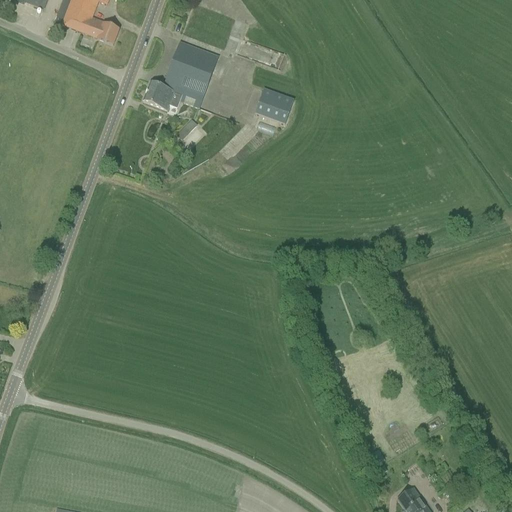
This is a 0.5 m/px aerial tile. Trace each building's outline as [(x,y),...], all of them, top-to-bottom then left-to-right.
[(8,0),(42,13),(46,0),(8,0)] [(112,48),(118,32),(103,26),(103,25),(91,20),(97,4),(106,7),(108,0),(72,0),(71,4),(63,1),(54,25),(97,41),(96,42),(112,48)] [(180,45),(163,90),(182,97),(179,104),(198,111),(218,60),(180,45)] [(142,104),(151,107),(167,113),(169,108),(177,111),(179,104),(182,97),(163,90),(149,85),(142,104)] [(293,103),(263,91),(254,116),(284,128),(293,103)] [(185,121),(171,135),(185,148),(199,134),(185,121)] [(0,263),(0,304),(18,307),(21,284),(26,285),(28,267),(0,263)] [(426,511),(412,491),(397,502),(403,511),(426,511)]
